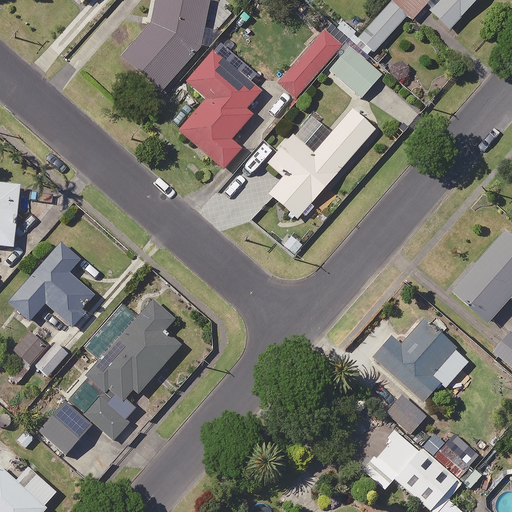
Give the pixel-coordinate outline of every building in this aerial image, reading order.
[(206,0),(151,0),(147,23),(117,57),(158,93),(198,48),(206,0)] [(437,0),(426,12),(447,31),(475,0),(437,0)] [(388,2),(355,37),(372,52),(405,17),(388,2)] [(322,30),(275,84),(293,100),(340,46),(322,30)] [(380,75),(347,46),(327,70),(360,98),(380,75)] [(209,49),(182,82),(202,99),(175,132),(221,169),(238,148),(229,140),(251,114),(245,109),(259,92),(251,85),(220,58),(209,49)] [(373,130),(349,109),(311,152),(290,134),(264,163),(280,178),(266,194),(295,219),(373,130)] [(0,246),(10,248),(17,186),(0,183),(0,246)] [(511,297),(511,235),(506,230),(452,292),(489,324),(511,297)] [(78,259),(58,242),(5,302),(27,321),(42,304),(70,328),(83,313),(79,310),(92,295),(66,273),(78,259)] [(152,297),(82,376),(102,394),(106,390),(120,402),(130,390),(136,395),(180,345),(164,331),(176,318),(152,297)] [(454,348),(420,319),(398,344),(388,336),(369,358),(421,403),(438,384),(429,376),(454,348)] [(45,346),(26,331),(11,350),(29,365),(45,346)] [(511,331),(493,353),(511,369),(511,331)] [(425,415),(401,394),(384,413),(409,435),(425,415)] [(98,397),(82,415),(112,441),(128,422),(98,397)] [(89,425),(62,401),(36,431),(63,455),(89,425)] [(427,511),(455,481),(395,428),(358,469),(383,491),(393,481),(427,511)] [(431,434),(420,447),(458,479),(469,467),(431,434)] [(41,511),(45,507),(0,467),(0,511),(41,511)] [(460,511),(447,500),(435,511),(460,511)]
